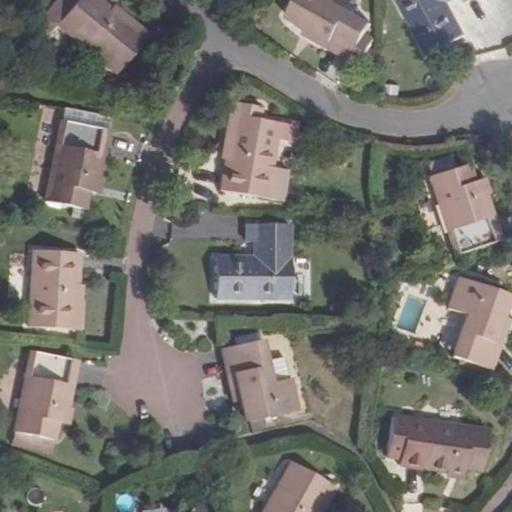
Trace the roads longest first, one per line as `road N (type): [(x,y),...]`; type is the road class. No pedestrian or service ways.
road 1 (residential): [(157,395),(131,315),(139,212),(167,132),(216,40)]
road 2 (residential): [(216,40),(331,110),(405,128),(494,101)]
